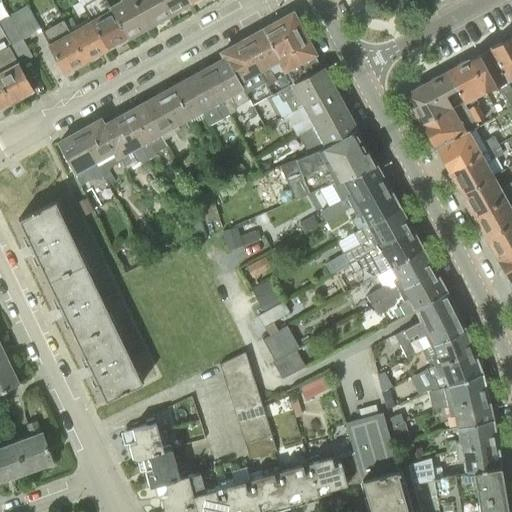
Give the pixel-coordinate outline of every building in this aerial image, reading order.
[(90,19),(106,49),(117,43),(118,45),(125,42),(124,40),(127,38),(110,5),(106,0),(92,0),(82,5),(90,19)] [(119,0),(110,5),(127,38),(148,26),(134,0),(119,0)] [(134,0),(148,26),(169,14),(161,0),(134,0)] [(161,0),(169,14),(190,3),(188,0),(161,0)] [(79,1),(72,6),(77,15),(85,11),(79,1)] [(11,14),(24,38),(41,29),(28,5),(11,14)] [(0,22),(11,43),(0,49),(0,82),(11,102),(33,90),(19,64),(34,55),(24,38),(11,14),(0,20),(0,22)] [(90,19),(69,31),(86,61),(89,59),(91,61),(98,57),(97,55),(106,49),(90,19)] [(292,83),(321,68),(297,22),(284,19),(263,30),(280,60),(292,83)] [(86,61),(68,28),(63,20),(42,32),(64,73),(75,67),(76,69),(84,64),(83,62),(86,61)] [(263,30),(242,42),(265,80),(268,85),(276,80),(273,76),(268,67),(280,60),(263,30)] [(502,41),(489,48),(510,86),(511,90),(511,37),(511,35),(501,40),(502,41)] [(242,42),(222,53),(225,58),(239,83),(244,92),(257,85),(265,80),(242,42)] [(511,90),(510,86),(489,48),(479,53),(476,53),(471,56),(470,58),(468,59),(485,91),(496,84),(500,91),(510,108),(511,106),(511,90)] [(239,83),(225,58),(205,69),(229,113),(234,110),(235,104),(247,98),(239,83)] [(485,91),(468,59),(465,61),(462,61),(457,64),(455,66),(446,71),(459,93),(464,101),(471,115),(477,112),(479,115),(485,112),(476,96),(485,91)] [(286,99),(292,111),(333,89),(321,68),(292,83),(277,92),(280,98),(286,99)] [(229,113),(205,69),(184,81),(201,111),(208,124),(229,113)] [(407,92),(405,98),(420,125),(454,107),(449,99),(459,93),(446,71),(437,76),(435,75),(430,78),(429,81),(423,84),(420,84),(415,86),(414,89),(407,92)] [(184,81),(164,92),(189,137),(194,134),(196,128),(193,124),(190,117),(201,111),(184,81)] [(0,108),(11,102),(0,82),(0,108)] [(300,134),(344,109),(333,89),(292,111),(285,114),(297,136),(300,134)] [(189,137),(164,92),(143,104),(164,140),(175,133),(177,138),(184,140),(189,137)] [(471,115),(464,101),(454,107),(420,125),(435,150),(436,150),(468,133),(468,132),(475,128),(479,126),(476,122),(487,116),(485,112),(479,115),(477,112),(471,115)] [(164,140),(143,104),(123,115),(148,159),(153,157),(154,152),(166,145),(164,140)] [(292,161),(325,148),(356,131),(344,109),(300,134),(302,138),(307,140),(313,152),(292,161)] [(118,154),(130,147),(138,161),(143,162),(148,159),(123,115),(102,126),(118,154)] [(120,159),(118,154),(102,126),(99,121),(79,132),(103,177),(108,185),(115,180),(109,167),(120,160),(119,159),(120,159)] [(468,133),(436,150),(443,163),(442,163),(448,173),(480,155),(487,151),(482,141),(475,128),(468,132),(468,133)] [(349,177),(375,166),(356,131),(325,148),(292,161),(287,162),(282,165),(295,200),(334,183),(349,177)] [(103,177),(79,132),(57,144),(80,185),(95,177),(98,179),(103,177)] [(482,141),(487,151),(498,145),(493,135),(482,141)] [(498,145),(487,151),(492,160),(496,157),(503,153),(498,145)] [(480,155),(448,173),(453,182),(454,182),(460,194),(492,177),(491,175),(503,168),(496,157),(492,160),(487,151),(480,155)] [(279,166),(282,165),(287,162),(284,156),(276,159),(279,166)] [(243,164),(236,167),(239,175),(246,172),(243,164)] [(334,183),(342,199),(321,211),(327,220),(386,186),(379,174),(380,172),(377,167),(375,166),(349,177),(334,183)] [(492,177),(460,194),(467,206),(466,207),(471,216),(504,199),(511,194),(511,182),(499,190),(492,177)] [(199,195),(212,189),(208,179),(194,185),(199,195)] [(358,229),(397,206),(395,203),(395,201),(393,197),(391,196),(386,186),(327,220),(331,228),(347,219),(350,214),(349,212),(355,209),(357,214),(354,220),(358,229)] [(205,223),(218,219),(210,192),(197,198),(205,223)] [(484,238),(511,223),(511,212),(509,208),(511,205),(511,194),(504,199),(471,216),(477,226),(477,225),(484,238)] [(84,215),(93,210),(86,198),(78,202),(84,215)] [(46,279),(81,263),(76,253),(78,252),(60,214),(57,215),(52,204),(55,203),(54,202),(18,219),(46,279)] [(350,262),(408,227),(403,217),(403,216),(400,209),(398,209),(397,206),(358,229),(352,232),(359,244),(344,252),(350,262)] [(318,225),(312,215),(298,223),(303,232),(318,225)] [(198,216),(185,222),(191,236),(204,230),(198,216)] [(496,261),(511,251),(511,223),(484,238),(491,250),(496,261)] [(255,230),(240,236),(237,226),(223,231),(229,250),(243,245),(258,239),(255,230)] [(382,272),(389,267),(420,248),(418,245),(418,243),(416,238),(413,237),(408,227),(350,262),(355,271),(368,264),(374,276),(382,272)] [(383,285),(367,294),(373,304),(432,270),(426,259),(427,257),(423,251),(421,250),(420,248),(389,267),(382,272),(377,274),(383,285)] [(511,251),(496,261),(501,270),(502,269),(509,282),(511,280),(511,251)] [(252,278),(271,268),(265,256),(245,267),(252,278)] [(87,276),(81,263),(46,279),(76,340),(110,324),(105,315),(108,313),(89,275),(87,276)] [(432,270),(373,304),(378,313),(394,304),(398,299),(397,297),(401,295),(404,299),(401,306),(406,314),(414,310),(445,293),(442,288),(443,286),(439,280),(437,279),(432,270)] [(270,279),(252,289),(263,310),(281,300),(270,279)] [(394,334),(394,335),(398,343),(400,345),(406,358),(421,351),(432,345),(464,329),(455,312),(456,310),(454,305),(452,305),(451,303),(447,297),(445,293),(414,310),(417,315),(420,320),(394,334)] [(263,327),(289,312),(283,301),(257,316),(263,327)] [(110,324),(76,340),(105,401),(141,384),(140,382),(138,383),(133,373),(136,372),(117,334),(115,335),(110,324)] [(262,339),(275,362),(296,349),(299,348),(286,325),(262,339)] [(432,345),(421,351),(425,359),(431,356),(435,368),(472,352),(468,341),(469,338),(467,333),(465,332),(464,329),(432,345)] [(296,349),(275,362),(273,363),(282,379),(305,367),(296,350),(296,349)] [(223,377),(250,369),(245,352),(219,365),(223,377)] [(442,387),(480,373),(479,370),(479,368),(478,363),(476,362),(472,352),(435,368),(427,370),(429,379),(435,378),(438,388),(442,387)] [(7,358),(0,361),(0,392),(19,383),(7,358)] [(387,389),(410,378),(400,361),(378,375),(387,389)] [(227,388),(254,380),(250,369),(223,377),(227,388)] [(438,388),(429,391),(431,399),(434,409),(446,405),(486,397),(484,386),(485,384),(483,378),(481,377),(480,373),(442,387),(438,388)] [(323,375),(312,381),(318,393),(329,388),(323,375)] [(231,400),(258,391),(254,380),(227,388),(231,400)] [(234,411),(261,403),(258,391),(231,400),(234,411)] [(392,392),(384,395),(387,407),(396,405),(392,392)] [(458,428),(492,420),(491,417),(492,414),(491,408),(489,407),(486,397),(446,405),(448,417),(455,415),(458,428)] [(238,423),(265,414),(261,403),(234,411),(238,423)] [(354,454),(361,480),(370,511),(421,511),(409,468),(398,471),(382,413),(378,414),(375,404),(358,409),(360,419),(345,423),(354,454)] [(238,423),(241,434),(269,426),(265,414),(238,423)] [(390,418),(392,427),(403,423),(401,415),(390,418)] [(164,452),(162,447),(154,418),(145,421),(146,425),(132,429),(135,441),(128,443),(130,448),(133,460),(148,456),(164,452)] [(15,442),(26,472),(52,463),(41,432),(40,433),(36,420),(27,424),(31,436),(15,442)] [(456,451),(496,443),(494,432),(495,430),(494,424),(492,423),(492,420),(458,428),(460,439),(446,443),(448,452),(456,451)] [(403,423),(392,427),(398,447),(409,444),(409,442),(403,423)] [(269,426),(241,434),(245,446),(272,438),(269,426)] [(272,438),(245,446),(249,459),(276,450),(272,438)] [(412,441),(409,442),(409,444),(398,447),(403,461),(416,457),(412,441)] [(0,447),(0,476),(2,481),(26,472),(15,442),(0,447)] [(496,443),(456,451),(458,461),(464,460),(467,473),(500,466),(499,463),(501,461),(500,454),(497,452),(496,443)] [(182,444),(171,447),(174,457),(185,454),(182,444)] [(149,487),(158,485),(180,479),(178,473),(171,445),(162,447),(164,452),(148,456),(151,468),(145,470),(149,487)] [(361,480),(354,454),(335,459),(334,456),(322,460),(321,456),(308,459),(310,466),(316,485),(327,482),(329,489),(361,480)] [(421,511),(506,511),(500,466),(467,473),(442,478),(436,479),(434,468),(432,455),(407,461),(409,468),(421,511)] [(318,493),(316,485),(310,466),(304,467),(304,465),(293,467),(292,463),(279,467),(280,474),(286,493),(298,490),(300,498),(304,496),(318,493)] [(441,467),(434,468),(436,479),(443,478),(441,467)] [(196,511),(187,476),(186,471),(178,473),(180,479),(158,485),(164,511),(196,511)] [(286,493),(280,474),(275,476),(274,473),(264,476),(263,472),(251,475),(252,481),(258,501),(268,498),(271,506),(288,501),(286,493)] [(228,511),(228,509),(220,483),(203,488),(199,473),(187,476),(196,511),(228,511)] [(234,480),(221,483),(228,509),(239,506),(240,506),(241,511),(246,511),(260,508),(258,501),(252,481),(246,483),(245,480),(235,483),(234,480)]
